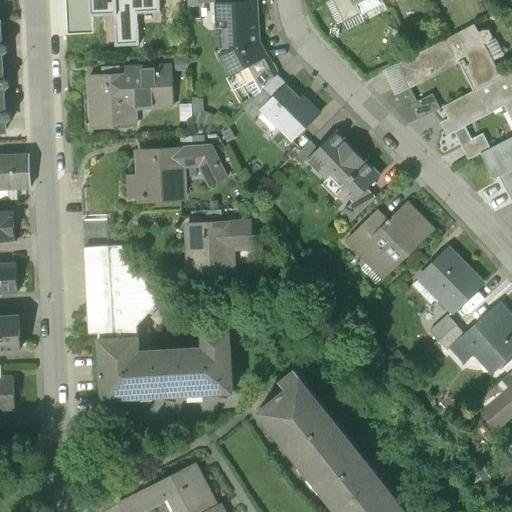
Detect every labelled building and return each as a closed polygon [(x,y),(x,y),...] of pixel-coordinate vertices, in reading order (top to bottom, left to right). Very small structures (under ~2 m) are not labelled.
[(91,15),(90,0),(65,0),(68,35),(94,33),(94,15),(91,15)] [(160,0),(90,0),(91,15),(94,15),(115,14),(117,45),(141,43),(139,13),(161,11),(160,0)] [(227,29),(228,50),(222,51),(233,74),(240,70),(266,57),(258,42),(255,0),(253,0),(219,1),(221,29),(227,29)] [(353,4),(350,0),(331,0),(343,22),(359,13),(353,3),(353,4)] [(474,24),(397,64),(407,83),(458,58),(462,66),(468,63),(480,87),(501,77),(474,24)] [(0,29),(0,66),(2,66),(1,54),(5,54),(9,49),(9,47),(4,43),(1,43),(0,29)] [(266,57),(240,70),(255,97),(262,89),(275,76),(266,57)] [(174,65),(133,66),(134,71),(120,72),(119,66),(104,66),(104,72),(92,73),(93,98),(97,98),(98,120),(116,119),(117,124),(136,123),(135,100),(154,99),(154,105),(175,104),(174,65)] [(2,66),(0,66),(0,98),(4,99),(4,88),(7,88),(10,84),(10,81),(6,77),(3,77),(2,66)] [(480,87),(443,106),(452,124),(502,99),(508,110),(511,107),(511,70),(501,77),(480,87)] [(308,106),(284,85),(271,97),(261,108),(262,109),(292,139),(319,113),(310,104),(308,106)] [(255,97),(244,107),(254,117),(262,109),(261,108),(271,97),(262,89),(255,97)] [(432,94),(411,105),(418,119),(439,108),(432,94)] [(4,99),(0,98),(0,131),(6,131),(6,121),(8,121),(12,116),(12,114),(8,110),(5,110),(4,99)] [(362,164),(342,144),(346,140),(336,131),(318,149),(308,160),(327,179),(335,171),(345,181),(342,184),(356,199),(368,187),(380,175),(366,160),(362,164)] [(483,133),(461,144),(469,158),(483,151),(490,147),(483,133)] [(511,136),(490,147),(483,151),(493,171),(499,168),(511,161),(511,136)] [(310,140),(295,156),(303,164),(308,160),(318,149),(310,140)] [(181,146),(139,148),(140,173),(145,173),(146,196),(165,195),(165,200),(184,199),(181,146)] [(30,154),(0,155),(0,171),(31,170),(30,154)] [(511,161),(499,168),(511,194),(511,161)] [(31,170),(0,171),(0,188),(33,186),(31,170)] [(106,186),(83,187),(84,201),(107,200),(106,186)] [(356,199),(342,212),(352,221),(377,197),(368,187),(356,199)] [(107,200),(84,201),(85,215),(108,214),(107,200)] [(360,251),(374,266),(378,262),(390,273),(435,229),(409,203),(378,233),(360,251)] [(14,211),(0,211),(0,239),(15,239),(14,211)] [(108,218),(85,219),(86,233),(108,232),(108,218)] [(232,219),(190,221),(191,246),(196,246),(196,269),(215,268),(215,272),(234,272),(232,219)] [(368,223),(350,241),(360,251),(378,233),(368,223)] [(108,232),(86,233),(91,331),(99,331),(100,338),(114,337),(109,245),(108,232)] [(138,325),(159,301),(122,245),(109,245),(114,337),(139,336),(138,325)] [(483,284),(450,248),(423,273),(434,284),(435,283),(445,294),(440,298),(453,312),(483,284)] [(17,263),(0,264),(0,292),(19,291),(17,263)] [(511,318),(498,303),(463,334),(450,345),(451,346),(465,362),(482,347),(499,366),(511,353),(511,318)] [(447,314),(429,330),(438,340),(455,324),(447,314)] [(0,351),(21,350),(20,316),(0,317),(0,351)] [(455,324),(438,340),(447,350),(451,346),(450,345),(463,334),(455,324)] [(204,351),(140,355),(139,336),(114,337),(100,338),(103,398),(233,392),(230,331),(203,332),(204,351)] [(3,364),(0,364),(0,409),(17,409),(15,377),(3,378),(3,364)] [(400,511),(298,380),(302,377),(295,368),(281,380),(287,387),(258,411),(337,511),(400,511)] [(511,371),(502,380),(509,389),(511,387),(511,371)] [(511,387),(509,389),(483,411),(497,428),(511,415),(511,387)] [(206,511),(217,507),(195,464),(140,492),(146,505),(148,508),(176,493),(183,506),(181,507),(183,511),(206,511)] [(140,492),(120,502),(125,511),(131,511),(146,505),(140,492)]
